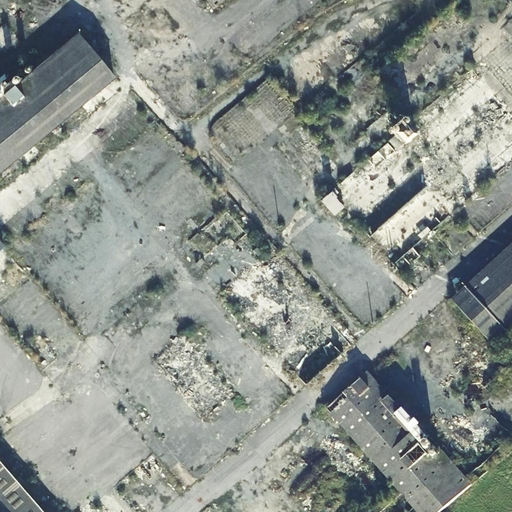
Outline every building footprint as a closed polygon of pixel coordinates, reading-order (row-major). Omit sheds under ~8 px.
[(0,249),(4,247),(0,242),(0,172),(114,79),(76,32),(12,85),(3,73),(0,75),(0,92),(2,95),(0,96),(0,249)] [(403,271),(423,253),(415,244),(433,228),(511,157),(511,116),(469,69),(415,118),(421,125),(413,132),(403,122),(393,131),(402,141),(393,150),(386,143),(323,200),(336,215),(346,206),(403,271)] [(189,208),(202,223),(213,213),(220,221),(231,211),(211,188),(189,208)] [(308,382),(357,339),(257,225),(208,267),(308,382)] [(415,244),(423,253),(441,237),(433,228),(415,244)] [(203,256),(215,245),(200,230),(189,241),(203,256)] [(511,243),(503,251),(511,261),(511,243)] [(492,337),(511,319),(511,316),(507,311),(511,305),(511,261),(503,251),(455,295),(492,337)] [(511,319),(492,337),(496,341),(511,328),(510,326),(511,324),(511,319)] [(205,413),(232,389),(182,333),(155,357),(205,413)] [(511,363),(511,360),(496,344),(471,367),(489,386),(511,363)] [(425,511),(440,511),(475,482),(407,405),(406,406),(372,368),(331,404),(406,490),(418,504),(425,511)] [(0,511),(42,511),(0,463),(0,511)] [(408,511),(418,504),(406,490),(381,511),(408,511)]
